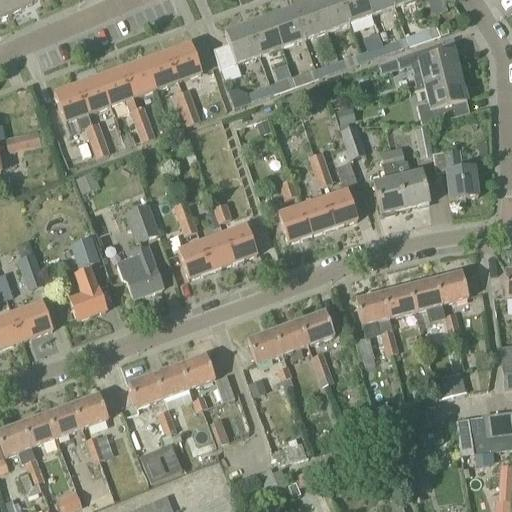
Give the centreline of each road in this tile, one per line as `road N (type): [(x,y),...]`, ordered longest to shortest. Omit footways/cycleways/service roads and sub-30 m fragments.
road 1 (residential): [(0,394),(356,264),(508,236)]
road 2 (residential): [(508,236),(502,53),(468,0)]
road 3 (residential): [(0,61),(146,0)]
